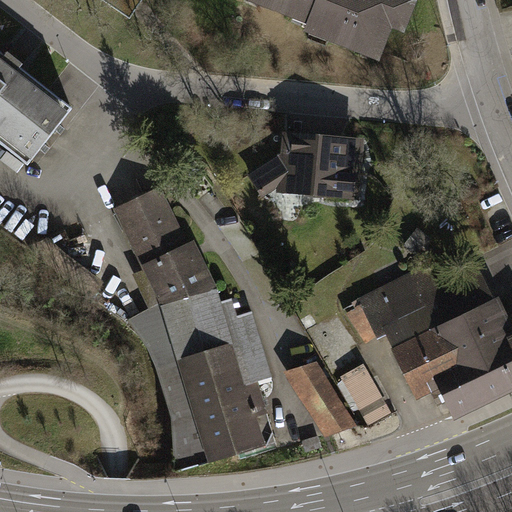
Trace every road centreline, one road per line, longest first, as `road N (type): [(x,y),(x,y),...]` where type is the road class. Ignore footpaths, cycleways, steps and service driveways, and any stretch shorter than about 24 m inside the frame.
road 1 (residential): [(485,104),(330,101),(168,82),(101,58),(11,0)]
road 2 (primary): [(511,437),(373,485),(202,511)]
road 3 (track): [(115,511),(112,434),(96,406),(49,384),(0,389)]
